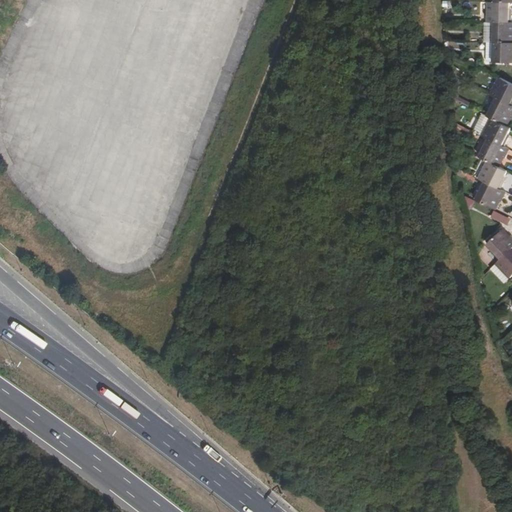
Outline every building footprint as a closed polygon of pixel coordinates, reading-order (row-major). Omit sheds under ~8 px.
[(488,2),(487,21),(494,22),(509,22),(509,13),(511,13),(511,2),(495,2),(488,2)] [(494,42),(494,22),(487,21),(485,21),(485,42),(487,42),(494,42)] [(511,22),(509,22),(494,22),(494,42),(511,42),(511,22)] [(511,42),(494,42),(493,62),(511,61),(511,42)] [(511,94),(511,93),(511,83),(499,77),(490,95),(496,98),(509,104),(511,99),(511,94)] [(496,98),(487,116),(491,118),(506,125),(510,118),(511,118),(511,105),(509,104),(496,98)] [(491,118),(487,116),(482,113),(473,131),(482,135),(491,118)] [(506,125),(491,118),(482,135),(488,139),(503,146),(508,136),(506,135),(510,127),(506,125)] [(488,139),(479,157),(486,160),(498,166),(502,157),(505,159),(509,149),(503,146),(488,139)] [(486,160),(477,178),(484,182),(499,189),(503,179),(501,178),(505,170),(498,166),(486,160)] [(501,201),(506,192),(499,189),(484,182),(475,200),(495,209),(500,200),(501,201)] [(491,218),(508,225),(511,218),(494,211),(491,218)] [(487,244),(501,259),(511,248),(511,236),(510,235),(509,236),(503,229),(487,244)] [(511,248),(501,259),(496,264),(510,278),(511,276),(511,248)] [(504,284),(510,278),(496,264),(491,269),(504,284)]
